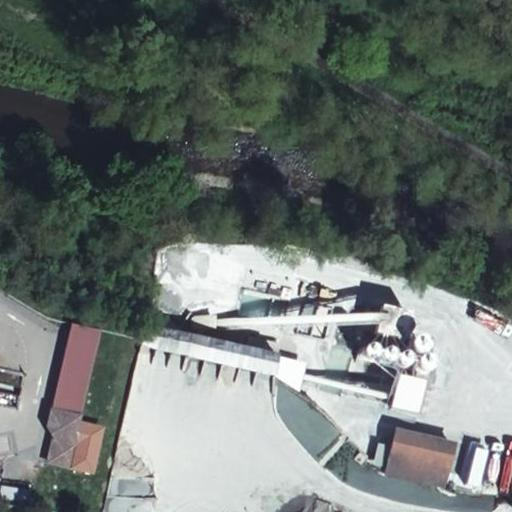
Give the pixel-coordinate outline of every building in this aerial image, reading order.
[(406,316),(374,311),(368,336),(399,342),(406,316)] [(278,357),(144,328),(138,352),(273,381),(278,357)] [(410,372),(413,357),(355,347),(351,362),(410,372)] [(428,360),(413,357),(410,372),(408,381),(423,384),(428,360)] [(414,390),(391,385),(387,409),(409,413),(414,390)] [(393,430),(382,474),(443,489),(454,444),(393,430)]
